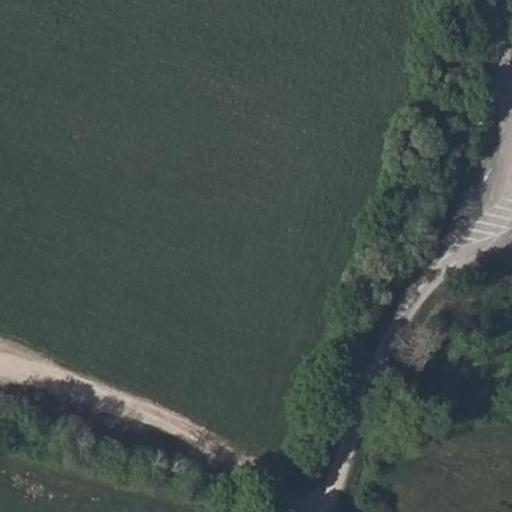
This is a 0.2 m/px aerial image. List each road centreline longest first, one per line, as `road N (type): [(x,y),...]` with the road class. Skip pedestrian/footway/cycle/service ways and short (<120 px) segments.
road 1 (unclassified): [(334,511),(365,404),(429,275)]
road 2 (unclassified): [(511,155),(463,211),(429,275)]
road 3 (unclassified): [(497,0),(511,126)]
